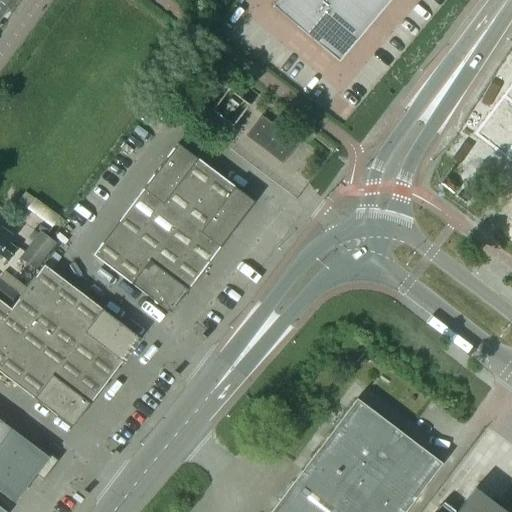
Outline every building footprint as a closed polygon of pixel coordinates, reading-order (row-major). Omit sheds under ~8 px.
[(0,0),(0,14),(3,16),(14,0),(0,0)] [(283,0),(276,10),(303,30),(325,0),(283,0)] [(325,0),(303,30),(344,61),(368,30),(329,0),(325,0)] [(329,0),(368,30),(382,11),(367,0),(329,0)] [(367,0),(382,11),(390,0),(367,0)] [(511,100),(505,95),(475,134),(506,157),(511,148),(511,100)] [(297,144),(260,116),(244,137),(281,165),(297,144)] [(168,314),(253,203),(176,145),(92,256),(168,314)] [(7,244),(11,238),(0,230),(0,256),(7,261),(15,250),(7,244)] [(34,270),(54,245),(38,233),(19,258),(34,270)] [(0,374),(71,428),(138,339),(43,266),(9,310),(0,302),(0,374)] [(300,471),(268,511),(403,511),(439,465),(440,464),(380,419),(366,409),(355,400),(306,465),(300,472),(300,471)] [(38,451),(0,422),(0,493),(13,504),(35,475),(42,480),(56,461),(40,448),(38,451)] [(497,511),(474,494),(460,511),(454,511),(443,504),(436,511),(497,511)]
